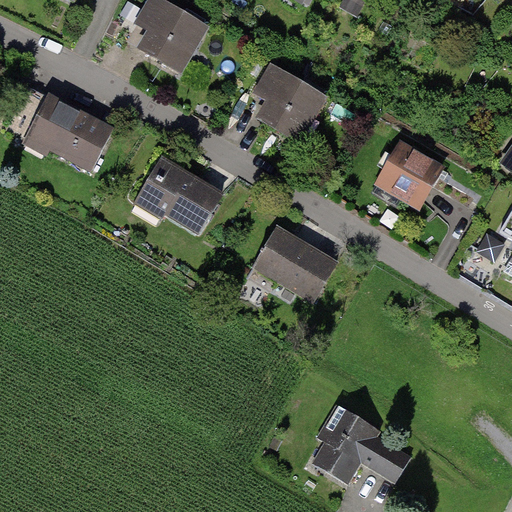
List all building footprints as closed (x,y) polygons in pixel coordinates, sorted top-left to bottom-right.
[(142,50),(180,74),(207,30),(156,0),(153,0),(139,25),(152,33),(142,50)] [(311,0),(289,0),(306,9),(311,0)] [(325,100),(273,69),(257,95),(271,103),(260,120),(299,143),(325,100)] [(113,132),(46,101),(24,146),(91,178),(113,132)] [(443,171),(400,147),(381,180),(406,194),(402,199),(421,210),(443,171)] [(224,196),(159,161),(135,205),(200,240),(224,196)] [(511,215),(501,234),(511,241),(511,262),(506,273),(511,276),(511,215)] [(340,265),(276,231),(253,275),(316,309),(340,265)] [(504,246),(489,238),(480,252),(495,261),(504,246)] [(376,431),(337,410),(306,469),(345,489),(376,431)]
